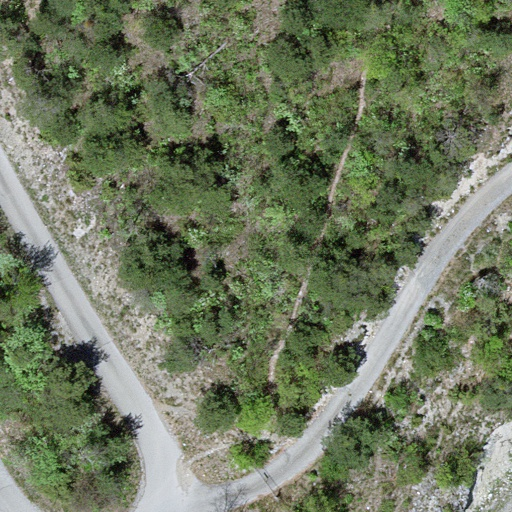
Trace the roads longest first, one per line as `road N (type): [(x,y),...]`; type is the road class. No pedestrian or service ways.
road 1 (track): [(164,494),(221,503),(289,477),(465,217),(511,175)]
road 2 (track): [(164,494),(154,441),(0,176)]
